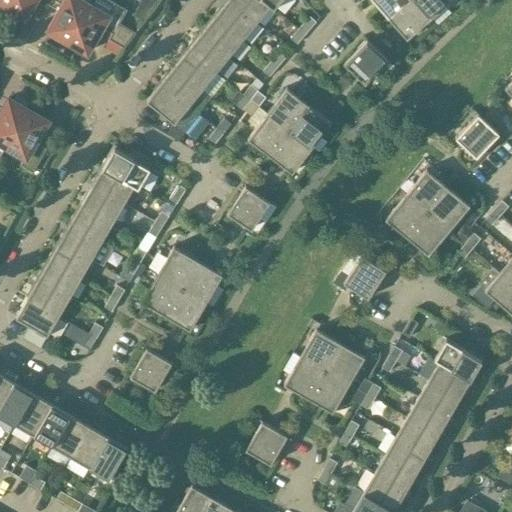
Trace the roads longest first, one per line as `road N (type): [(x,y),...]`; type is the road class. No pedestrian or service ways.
road 1 (residential): [(0,301),(116,106)]
road 2 (residential): [(119,325),(90,380),(80,382),(0,342)]
road 3 (residential): [(186,208),(207,159),(116,106)]
road 4 (residential): [(511,333),(424,279),(395,316)]
road 5 (residential): [(435,511),(511,383)]
road 6 (residential): [(116,106),(199,0)]
road 7 (residential): [(116,106),(0,40)]
